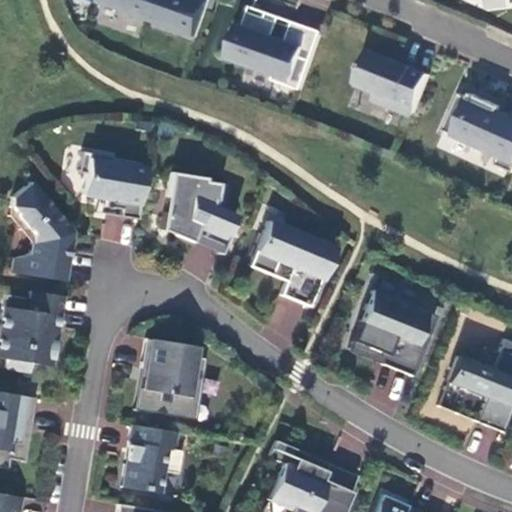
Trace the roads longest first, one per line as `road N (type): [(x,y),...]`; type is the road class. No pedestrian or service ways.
road 1 (residential): [(71,511),(99,344),(116,302),(141,291),(170,292),(436,458),(511,489)]
road 2 (residential): [(381,0),(511,58)]
